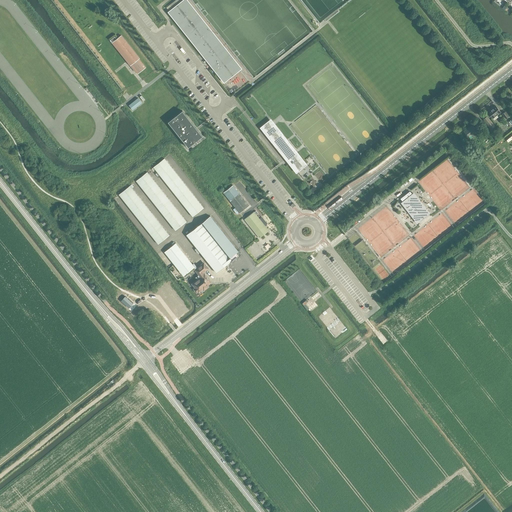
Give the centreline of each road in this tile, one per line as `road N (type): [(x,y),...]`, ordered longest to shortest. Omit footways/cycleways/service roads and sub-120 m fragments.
road 1 (unclassified): [(299,222),(123,0)]
road 2 (tertiary): [(315,224),(511,70)]
road 3 (tertiary): [(147,358),(297,240)]
road 4 (track): [(0,477),(141,363)]
road 5 (secondary): [(85,290),(0,181)]
road 6 (secondary): [(260,511),(186,416)]
